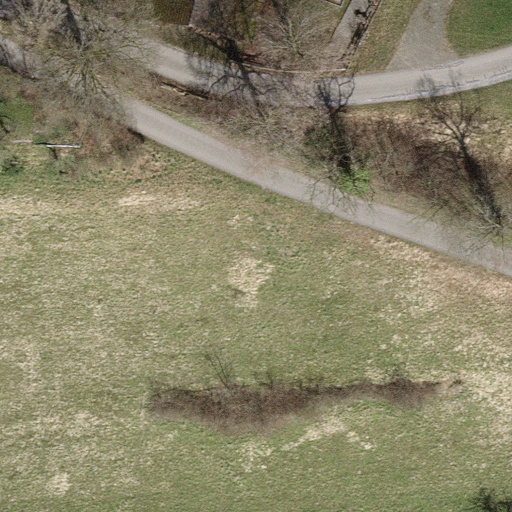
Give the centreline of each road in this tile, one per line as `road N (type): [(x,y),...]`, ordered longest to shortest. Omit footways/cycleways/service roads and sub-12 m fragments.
road 1 (residential): [(511,258),(273,172),(101,60)]
road 2 (residential): [(511,60),(341,88),(101,60)]
